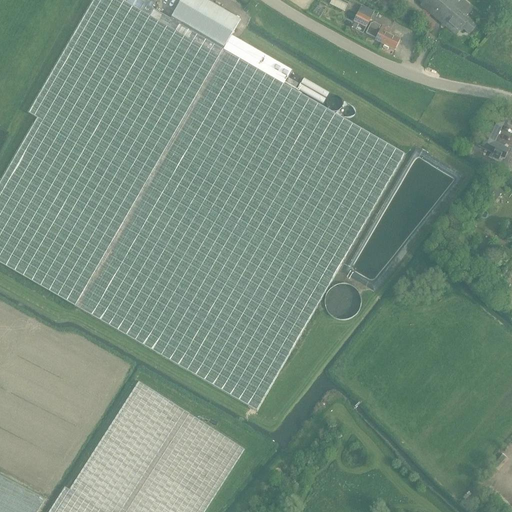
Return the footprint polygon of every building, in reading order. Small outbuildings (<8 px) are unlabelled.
[(152,9),(156,2),(152,0),(93,0),(28,113),(37,119),(34,123),(0,181),(0,263),(111,327),(144,346),(257,411),(315,310),(405,155),(283,85),(223,50),(170,19),(168,18),(152,9)] [(204,0),(181,0),(170,19),(223,50),(231,36),(240,21),(204,0)] [(338,0),(331,0),(330,3),(344,10),(347,4),(338,0)] [(462,0),(424,0),(422,3),(457,34),(462,28),(469,34),(476,26),(466,16),(473,9),(462,0)] [(357,13),(370,19),(374,11),(362,5),(357,13)] [(366,28),(370,19),(357,13),(353,22),(366,28)] [(375,41),(394,50),(400,40),(389,35),(391,30),(383,25),(381,28),(375,41)] [(292,71),(231,36),(223,50),(283,85),(292,71)] [(288,79),(285,83),(295,89),(297,84),(288,79)] [(324,102),(326,95),(320,93),(317,100),(324,102)] [(486,131),(479,146),(496,154),(495,155),(497,156),(497,155),(504,158),(508,149),(494,142),(497,136),(486,131)] [(204,511),(244,450),(138,382),(69,490),(64,488),(48,511),(204,511)] [(0,511),(37,511),(45,499),(0,476),(0,511)]
